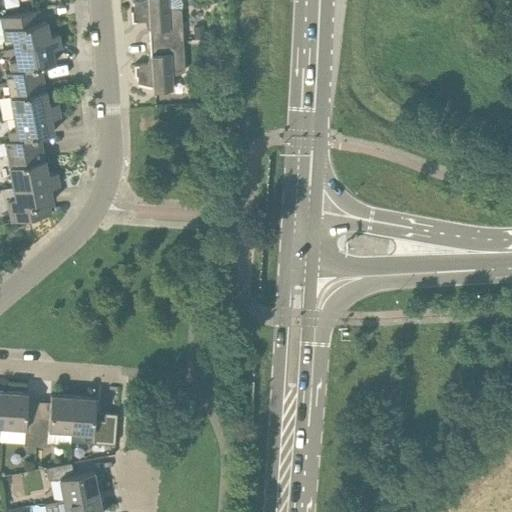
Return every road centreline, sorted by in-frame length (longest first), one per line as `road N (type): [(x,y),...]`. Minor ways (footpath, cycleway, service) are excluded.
road 1 (residential): [(0,300),(85,226),(100,202),(111,159),(100,0)]
road 2 (primary): [(289,418),(319,382),(334,303),(359,289),(431,279),(477,262)]
road 3 (primary): [(311,0),(301,220)]
road 4 (tertiary): [(511,239),(301,220)]
road 5 (tertiary): [(298,263),(477,262)]
road 6 (primary): [(289,418),(305,382),(311,289),(298,263)]
road 7 (primary): [(298,263),(284,287),(280,383),(289,418)]
